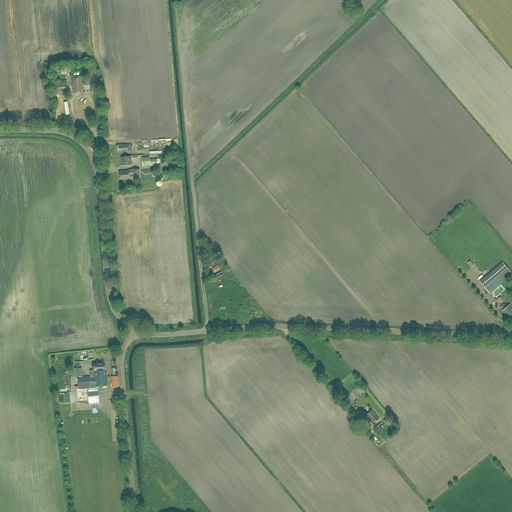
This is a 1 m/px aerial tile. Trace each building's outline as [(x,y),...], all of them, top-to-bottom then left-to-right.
[(73,93),(83,92),(81,76),(71,77),(73,93)] [(52,100),(68,99),(68,96),(65,97),(59,98),(59,95),(68,94),(66,80),(52,81),(54,95),(52,95),(52,100)] [(123,121),(123,119),(113,119),(113,129),(117,129),(117,122),(123,121)] [(127,151),(133,151),(132,145),(127,145),(127,144),(117,145),(117,153),(127,152),(127,151)] [(121,166),(131,165),(131,156),(120,157),(121,166)] [(149,157),(141,158),(142,165),(158,164),(157,159),(150,160),(149,157)] [(132,169),(132,170),(128,170),(128,171),(119,172),(120,179),(129,178),(129,174),(133,174),(133,177),(139,176),(138,169),(135,170),(135,168),(132,169)] [(489,292),(511,273),(511,272),(503,262),(480,281),(489,292)] [(211,275),(220,270),(218,265),(209,270),(211,275)] [(222,271),(213,276),(214,279),(224,275),(222,271)] [(511,322),(511,306),(510,304),(502,311),(511,322)] [(93,370),(89,370),(90,377),(93,376),(93,377),(105,376),(104,370),(105,370),(104,363),(93,364),(93,370)] [(81,368),(69,369),(70,377),(81,376),(81,368)] [(90,377),(77,377),(78,387),(78,388),(95,388),(95,387),(107,386),(106,376),(105,376),(93,377),(93,376),(90,377)] [(98,396),(88,397),(89,405),(99,404),(98,396)] [(374,423),(379,419),(372,410),(366,415),(371,420),(367,423),(371,427),(374,424),(374,423)]
